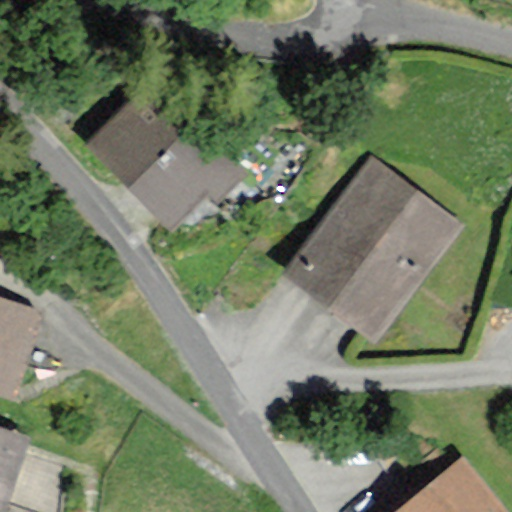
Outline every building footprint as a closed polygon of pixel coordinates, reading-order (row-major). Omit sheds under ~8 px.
[(151,89),(94,146),(170,220),(202,187),(214,198),(238,174),(151,89)] [(375,165),(293,273),(375,335),(458,228),(375,165)] [(37,314),(0,301),(0,388),(11,393),(37,314)] [(0,501),(21,440),(0,432),(0,501)] [(500,511),(462,466),(406,511),(500,511)]
